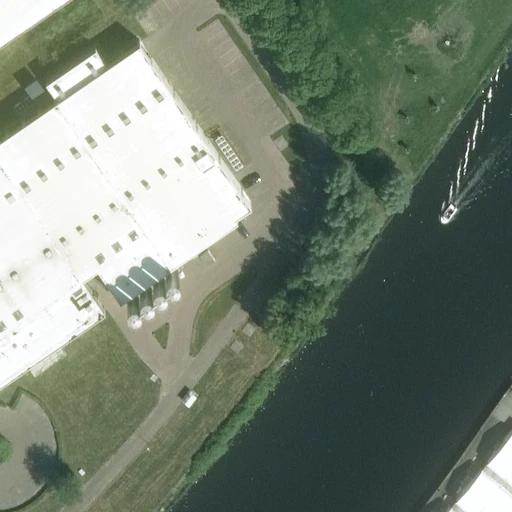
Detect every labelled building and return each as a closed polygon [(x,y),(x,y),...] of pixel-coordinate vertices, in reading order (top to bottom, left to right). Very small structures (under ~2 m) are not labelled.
[(139,39),(106,62),(95,46),(46,80),(56,95),(0,133),(0,38),(55,0),(0,0),(0,378),(104,307),(81,274),(97,263),(120,296),(236,217),(233,213),(251,201),(139,39)] [(177,274),(176,270),(173,267),(168,268),(166,272),(167,277),(170,279),(175,278),(177,274)] [(164,283),(163,279),(159,276),(155,277),(152,281),(153,286),(157,288),(162,287),(164,283)] [(151,292),(150,288),(146,285),(142,286),(139,290),(140,295),(144,297),(148,296),(151,292)] [(138,301),(137,297),(133,294),(128,295),(126,299),(127,304),(131,306),(135,305),(138,301)] [(452,501),(464,511),(475,511),(492,493),(474,477),(452,501)]
